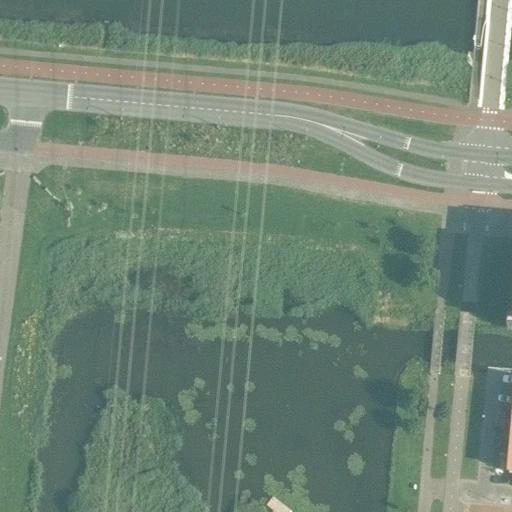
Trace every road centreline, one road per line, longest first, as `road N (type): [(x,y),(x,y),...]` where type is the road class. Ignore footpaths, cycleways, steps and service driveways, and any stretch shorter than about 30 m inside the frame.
road 1 (tertiary): [(312,122),(30,93)]
road 2 (tertiary): [(312,122),(405,172),(480,184)]
road 3 (tertiary): [(483,155),(426,148),(324,118),(312,122)]
road 4 (unclassified): [(483,155),(499,0)]
